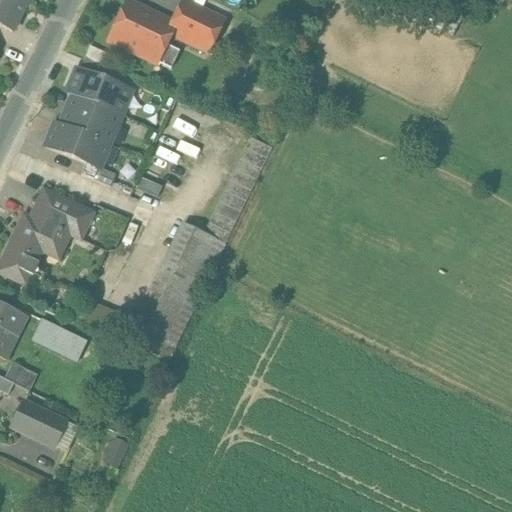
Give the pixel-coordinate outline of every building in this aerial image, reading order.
[(23,8),(6,0),(0,0),(0,27),(11,33),(23,8)] [(6,0),(23,8),(27,0),(6,0)] [(210,15),(184,2),(173,25),(175,26),(170,37),(193,48),(210,15)] [(173,25),(128,3),(108,43),(127,52),(126,53),(136,58),(137,56),(156,65),(170,37),(175,26),(173,25)] [(210,15),(193,48),(206,54),(222,21),(210,15)] [(106,70),(84,61),(79,72),(101,81),(106,70)] [(79,72),(77,72),(67,96),(73,98),(119,117),(129,93),(101,81),(79,72)] [(119,117),(73,98),(61,127),(61,128),(107,147),(119,117)] [(107,147),(61,128),(61,127),(55,125),(46,149),(85,165),(97,170),(98,169),(107,147)] [(271,150),(250,139),(245,150),(266,161),(271,150)] [(266,161),(245,150),(240,161),(261,171),(266,161)] [(261,171),(240,161),(234,171),(256,182),(261,171)] [(115,177),(98,169),(97,170),(85,165),(81,177),(110,189),(115,177)] [(256,182),(234,171),(229,182),(251,193),(256,182)] [(162,188),(140,179),(135,190),(157,199),(162,188)] [(251,193),(229,182),(224,193),(245,203),(251,193)] [(93,215),(43,191),(29,219),(30,220),(69,238),(70,237),(78,241),(80,241),(81,241),(81,240),(93,215)] [(245,203),(224,193),(219,204),(240,214),(245,203)] [(240,214),(219,204),(213,214),(235,225),(240,214)] [(235,225),(213,214),(208,225),(229,235),(235,225)] [(25,230),(18,227),(0,263),(0,275),(26,289),(46,249),(60,256),(69,238),(30,220),(25,230)] [(229,235),(208,225),(203,236),(224,246),(229,235)] [(203,236),(182,226),(163,266),(206,287),(225,247),(224,246),(203,236)] [(206,287),(163,266),(131,331),(144,338),(174,352),(206,287)] [(86,301),(77,323),(87,328),(97,306),(86,301)] [(97,306),(87,328),(98,332),(107,310),(97,306)] [(21,319),(0,308),(0,358),(2,360),(21,319)] [(107,310),(98,332),(109,337),(118,315),(107,310)] [(118,315),(109,337),(120,341),(129,319),(119,315),(118,315)] [(85,345),(42,324),(32,343),(76,364),(85,345)] [(174,352),(144,338),(139,350),(169,362),(174,352)] [(38,379),(13,367),(6,381),(12,384),(31,394),(38,379)] [(6,381),(0,378),(0,396),(5,399),(12,384),(6,381)] [(66,424),(22,403),(10,429),(53,450),(66,424)] [(105,462),(118,468),(128,446),(115,440),(105,462)]
